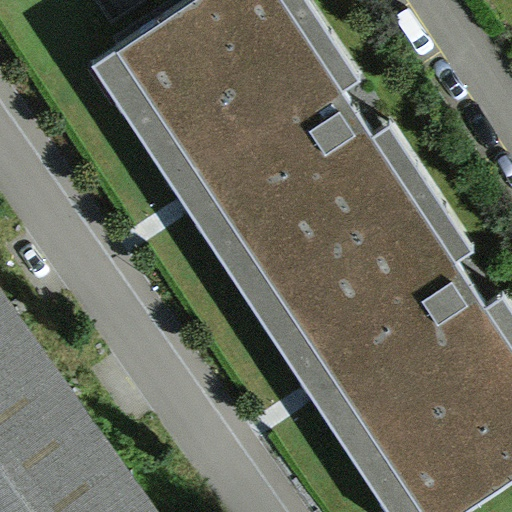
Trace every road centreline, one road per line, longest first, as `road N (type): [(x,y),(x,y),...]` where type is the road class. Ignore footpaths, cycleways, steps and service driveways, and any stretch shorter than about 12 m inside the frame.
road 1 (residential): [(0,140),(256,511)]
road 2 (residential): [(511,135),(418,0)]
